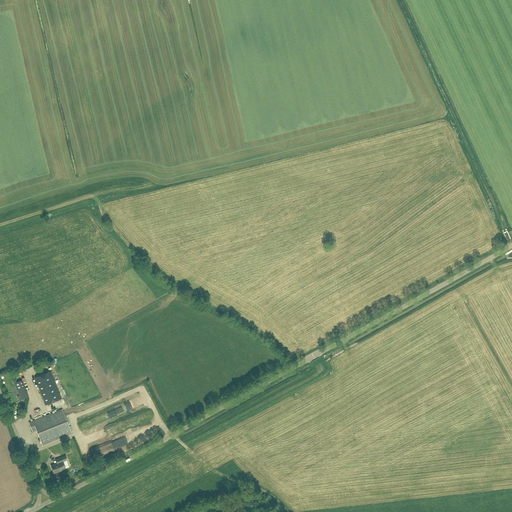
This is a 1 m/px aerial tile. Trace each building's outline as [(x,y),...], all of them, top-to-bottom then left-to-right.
[(50,371),(34,378),(45,405),(61,399),(50,371)] [(16,389),(23,385),(21,380),(14,384),(16,389)] [(122,406),(116,409),(120,415),(125,412),(122,406)] [(42,445),(72,433),(62,409),(29,423),(32,432),(36,430),(42,445)] [(57,464),(51,466),(54,474),(66,469),(63,462),(67,460),(65,456),(55,460),(57,464)]
